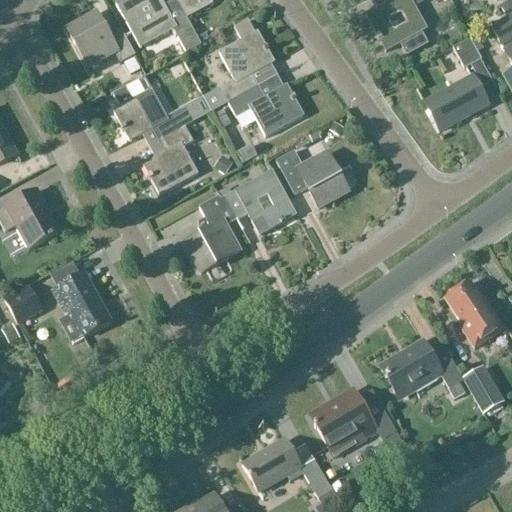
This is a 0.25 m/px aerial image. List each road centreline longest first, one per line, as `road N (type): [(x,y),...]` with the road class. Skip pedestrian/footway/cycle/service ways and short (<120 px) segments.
road 1 (secondary): [(82,511),(511,199)]
road 2 (residential): [(193,351),(9,10)]
road 3 (residential): [(193,351),(437,209)]
road 4 (residential): [(437,209),(283,0)]
road 5 (residential): [(0,472),(193,351)]
